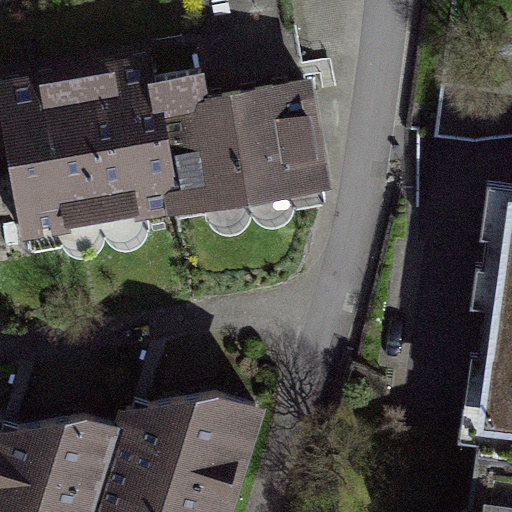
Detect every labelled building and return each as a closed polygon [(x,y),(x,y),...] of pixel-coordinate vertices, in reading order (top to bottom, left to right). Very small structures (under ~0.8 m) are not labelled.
[(292,33),(161,54),(187,225),(318,202),(292,33)] [(187,225),(161,54),(0,78),(0,188),(9,249),(187,225)] [(511,511),(511,202),(466,495),(414,511),(511,511)] [(231,511),(254,430),(144,399),(112,511),(231,511)] [(0,511),(107,511),(122,459),(3,425),(0,436),(0,511)]
